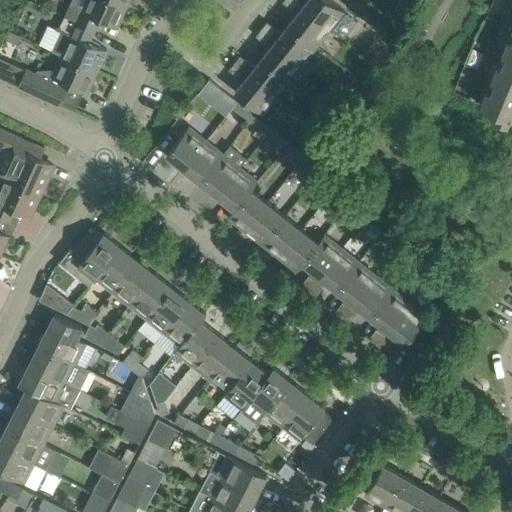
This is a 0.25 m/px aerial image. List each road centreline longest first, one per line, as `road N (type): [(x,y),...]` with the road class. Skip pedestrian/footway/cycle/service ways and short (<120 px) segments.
road 1 (residential): [(108,150),(381,383)]
road 2 (residential): [(0,336),(34,261),(108,150)]
road 3 (residential): [(287,511),(381,383)]
road 4 (residential): [(108,150),(150,40),(172,21)]
road 5 (residential): [(381,383),(500,463)]
road 6 (residential): [(108,150),(0,94)]
